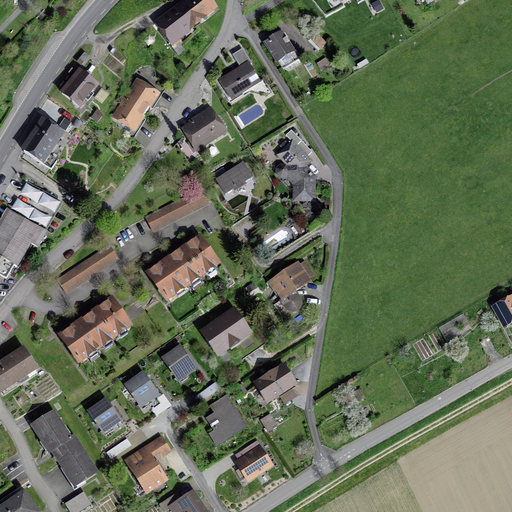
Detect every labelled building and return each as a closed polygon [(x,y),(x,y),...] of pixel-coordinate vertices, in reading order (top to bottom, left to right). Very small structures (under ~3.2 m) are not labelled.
[(184,0),(175,8),(176,11),(178,13),(158,28),(177,54),(183,50),(178,43),(181,41),(177,37),(214,9),(207,0),(187,0),(184,0)] [(265,43),(283,70),(299,60),(288,44),(289,43),(286,38),(285,39),(281,33),(265,43)] [(219,81),(232,101),(261,83),(249,65),(252,64),(244,51),(234,58),(242,70),(234,74),(233,72),(219,81)] [(62,94),(79,108),(97,85),(80,71),(62,94)] [(127,100),(145,112),(157,95),(138,83),(127,100)] [(134,130),(145,112),(127,100),(115,118),(134,130)] [(185,133),(196,151),(225,133),(211,110),(190,123),(194,128),(185,133)] [(25,151),(24,152),(51,170),(57,161),(51,157),(50,159),(45,156),(60,134),(44,123),(30,143),(29,142),(24,150),(25,151)] [(312,154),(291,132),(286,137),(307,158),(312,154)] [(310,161),(292,143),(279,156),(289,166),(287,168),(285,167),(281,167),(278,170),(278,174),(280,177),(285,177),(286,176),(295,185),(294,201),(313,202),(314,177),(304,167),(310,161)] [(252,179),(243,165),(228,175),(224,168),(213,175),(226,195),(252,179)] [(145,218),(152,231),(208,203),(201,189),(145,218)] [(0,276),(6,280),(14,266),(16,268),(30,244),(37,248),(46,232),(9,211),(0,226),(0,276)] [(174,257),(192,282),(217,264),(199,239),(174,257)] [(57,280),(65,293),(118,259),(109,246),(57,280)] [(148,275),(166,300),(192,282),(174,257),(148,275)] [(297,266),(272,283),(283,299),(281,300),(286,308),(290,311),(293,311),(298,309),(300,304),(300,300),(294,292),(308,282),(307,281),(314,276),(306,265),(300,269),(297,266)] [(505,325),(511,321),(511,299),(495,308),(505,325)] [(86,319),(104,344),(130,326),(111,301),(86,319)] [(218,356),(229,348),(227,345),(237,339),(238,341),(250,333),(244,325),(242,325),(239,321),(240,320),(234,311),(223,319),(227,325),(217,331),(213,325),(202,333),(208,342),(209,341),(213,346),(212,347),(218,356)] [(60,337),(78,362),(104,344),(86,319),(60,337)] [(177,379),(193,367),(180,348),(164,360),(177,379)] [(0,365),(0,392),(36,369),(23,350),(0,365)] [(257,384),(268,401),(294,385),(283,367),(257,384)] [(139,405),(156,393),(143,375),(126,387),(139,405)] [(210,396),(219,389),(215,384),(206,390),(210,396)] [(119,419),(106,401),(89,413),(102,431),(119,419)] [(157,416),(165,410),(161,404),(152,410),(157,416)] [(246,427),(231,404),(207,419),(215,431),(216,430),(224,441),(246,427)] [(33,426),(50,452),(53,451),(75,486),(95,474),(72,437),(69,439),(53,414),(33,426)] [(262,421),(268,431),(276,426),(270,416),(262,421)] [(130,468),(146,493),(166,480),(150,455),(159,449),(163,455),(170,451),(161,438),(134,456),(138,463),(130,468)] [(120,453),(116,447),(107,454),(111,459),(120,453)] [(237,464),(248,480),(271,465),(260,449),(237,464)] [(170,507),(173,511),(206,511),(194,492),(170,507)] [(0,510),(0,511),(36,511),(23,494),(0,510)]
